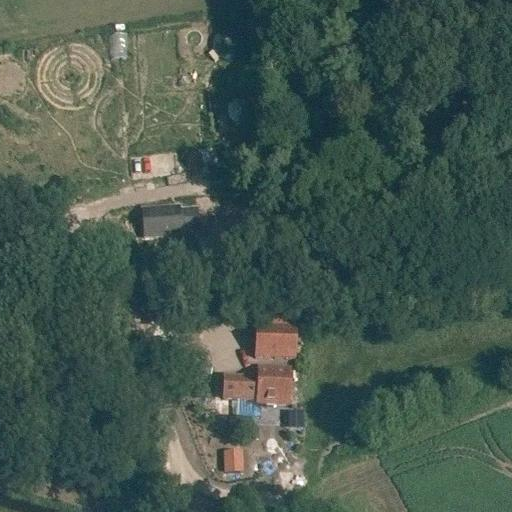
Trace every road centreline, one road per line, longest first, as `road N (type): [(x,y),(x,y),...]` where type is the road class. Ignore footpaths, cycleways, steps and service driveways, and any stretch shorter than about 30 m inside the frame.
road 1 (unclassified): [(304,511),(198,490),(172,445),(141,338),(100,251),(76,222),(0,223)]
road 2 (track): [(124,200),(116,25)]
